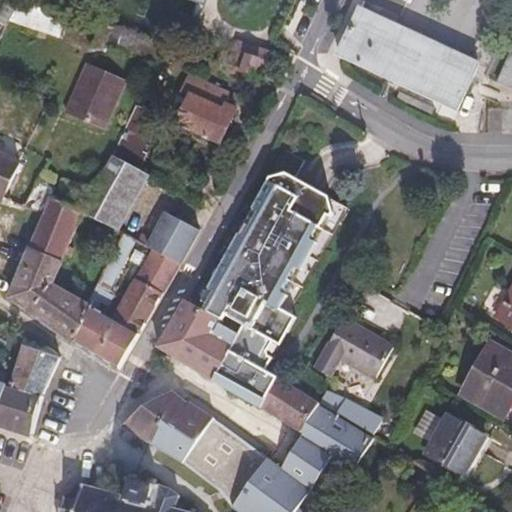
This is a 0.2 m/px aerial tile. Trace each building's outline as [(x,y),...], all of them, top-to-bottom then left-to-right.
[(75,23),(27,6),(14,26),(67,44),(75,23)] [(459,115),(479,70),(361,15),(339,60),(459,115)] [(120,38),(104,33),(97,54),(114,59),(115,54),(120,38)] [(115,54),(133,60),(138,45),(120,38),(115,54)] [(133,60),(160,70),(167,55),(138,45),(133,60)] [(242,51),(233,78),(265,89),(274,61),(242,51)] [(141,112),(151,117),(169,75),(176,78),(180,70),(209,80),(213,70),(167,55),(160,70),(141,112)] [(511,89),(511,55),(499,83),(511,89)] [(227,87),(232,77),(213,70),(209,80),(227,87)] [(110,137),(130,90),(92,75),(71,121),(110,137)] [(184,96),(190,84),(177,78),(172,90),(184,96)] [(227,106),(199,91),(182,126),(223,148),(240,114),(230,108),(228,113),(225,111),(227,106)] [(170,125),(179,107),(170,102),(160,120),(170,125)] [(119,161),(141,174),(149,156),(137,151),(151,117),(141,112),(119,161)] [(288,176),(299,182),(310,164),(291,152),(280,171),(288,176)] [(0,203),(1,204),(15,167),(0,160),(0,203)] [(111,231),(145,176),(141,174),(119,161),(101,186),(87,217),(111,231)] [(299,182),(288,176),(287,179),(273,182),(264,178),(253,197),(289,218),(225,325),(227,326),(232,319),(250,330),(243,343),(241,345),(274,367),(299,322),(293,318),(352,213),(299,182)] [(44,223),(53,203),(56,196),(34,188),(23,214),(44,223)] [(53,203),(77,213),(81,201),(59,191),(56,196),(53,203)] [(289,218),(253,197),(196,298),(211,306),(207,313),(225,325),(289,218)] [(74,248),(87,217),(77,213),(53,203),(44,223),(32,253),(66,268),(70,258),(74,248)] [(183,270),(204,234),(172,215),(152,253),(183,270)] [(79,252),(74,248),(70,258),(75,261),(79,252)] [(71,346),(75,348),(91,311),(57,291),(66,268),(32,253),(8,309),(71,346)] [(122,376),(183,270),(152,253),(145,265),(151,270),(120,326),(102,317),(110,296),(113,297),(120,282),(107,276),(91,311),(75,348),(122,376)] [(511,302),(501,323),(511,328),(511,302)] [(207,313),(189,304),(161,353),(218,387),(238,351),(217,338),(222,331),(225,325),(207,313)] [(375,388),(393,359),(346,330),(328,359),(317,379),(332,388),(343,368),(375,388)] [(26,353),(40,357),(42,350),(26,345),(26,353)] [(238,351),(218,387),(267,415),(282,388),(268,379),(274,367),(241,345),(238,351)] [(511,403),(511,364),(485,350),(460,399),(503,422),(511,403)] [(51,387),(62,364),(40,357),(26,353),(20,375),(51,387)] [(45,401),(51,387),(20,375),(16,392),(12,392),(0,426),(0,430),(33,441),(45,401)] [(0,426),(12,392),(7,390),(8,383),(0,380),(0,426)] [(304,440),(318,411),(297,398),(293,395),(282,388),(267,415),(300,438),(304,440)] [(336,423),(345,410),(327,398),(318,411),(336,423)] [(135,440),(148,448),(164,428),(199,453),(216,425),(194,411),(191,412),(174,400),(145,414),(121,431),(135,440)] [(360,438),(369,425),(345,410),(336,423),(360,438)] [(164,428),(148,448),(184,470),(221,499),(234,511),(317,511),(320,507),(307,498),(327,462),(352,476),(371,444),(360,438),(336,423),(318,411),(304,440),(280,471),(269,464),(244,485),(217,466),(199,453),(164,428)] [(417,440),(431,447),(441,429),(426,420),(417,440)] [(441,429),(431,447),(423,461),(464,482),(484,441),(446,420),(441,429)] [(216,425),(199,453),(217,466),(234,437),(216,425)] [(360,438),(371,444),(379,431),(369,425),(360,438)] [(217,466),(244,485),(269,464),(234,437),(217,466)] [(151,511),(150,511),(156,493),(139,487),(132,484),(126,504),(82,491),(77,508),(64,504),(61,511),(151,511)]
